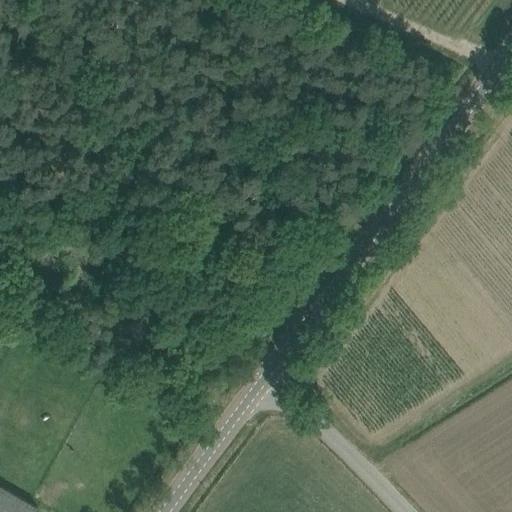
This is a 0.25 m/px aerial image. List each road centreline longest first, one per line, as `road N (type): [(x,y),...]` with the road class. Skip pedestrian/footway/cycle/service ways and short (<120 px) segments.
road 1 (tertiary): [(270,373),(511,48)]
road 2 (unclassified): [(404,511),(270,373)]
road 3 (tertiary): [(167,511),(270,373)]
